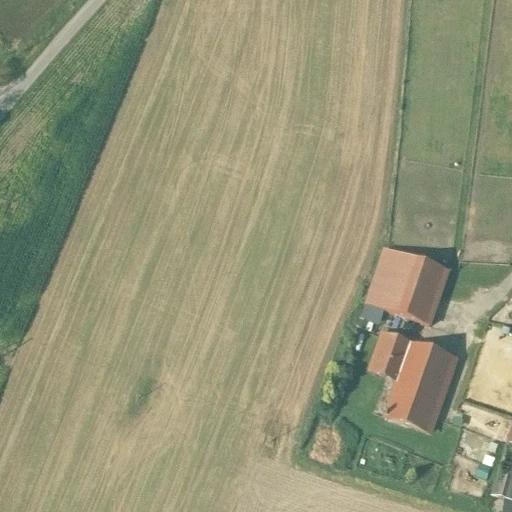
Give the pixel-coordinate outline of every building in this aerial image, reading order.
[(447,274),(382,252),(364,306),(428,328),(447,274)] [(359,338),(355,347),(360,349),(364,339),(359,338)] [(410,348),(382,338),(370,372),(398,382),(410,348)] [(453,362),(410,347),(410,348),(398,382),(386,418),(429,433),(453,362)] [(511,493),(511,446),(506,445),(494,497),(510,501),(511,493)]
